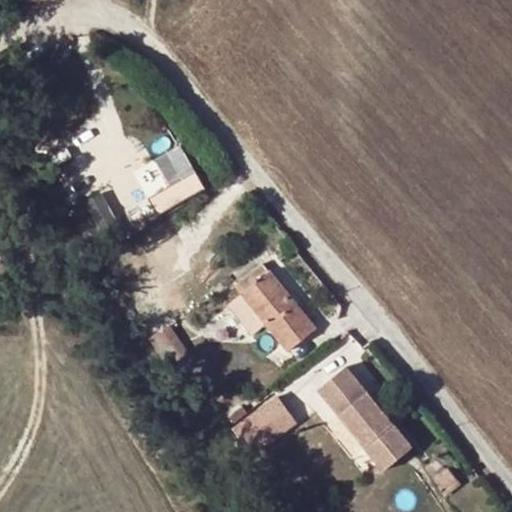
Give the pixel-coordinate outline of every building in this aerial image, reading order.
[(169,181),(196,170),(183,142),(157,154),(169,181)] [(228,306),(252,335),(267,324),(289,351),(315,329),(262,264),(236,285),(243,293),(228,306)] [(163,329),(169,326),(176,321),(152,284),(128,299),(171,365),(182,358),(163,329)] [(188,355),(169,326),(163,329),(182,358),(188,355)] [(407,444),(347,367),(319,389),(379,465),(407,444)] [(252,455),(292,424),(272,399),(232,430),(252,455)] [(241,407),(228,417),(234,424),(247,413),(241,407)] [(433,481),(443,493),(459,482),(449,470),(433,481)]
